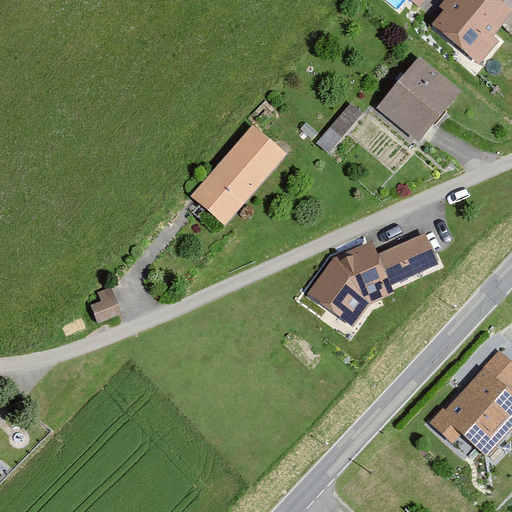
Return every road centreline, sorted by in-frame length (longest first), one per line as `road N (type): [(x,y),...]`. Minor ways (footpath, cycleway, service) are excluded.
road 1 (tertiary): [(511,273),(291,511)]
road 2 (track): [(147,324),(137,274),(186,217)]
